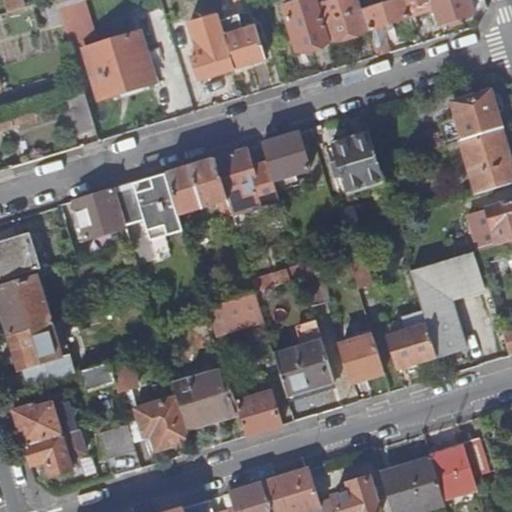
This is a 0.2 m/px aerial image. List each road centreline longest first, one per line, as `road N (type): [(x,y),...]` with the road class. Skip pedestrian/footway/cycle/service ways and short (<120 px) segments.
road 1 (residential): [(511,39),(0,198)]
road 2 (residential): [(86,511),(511,382)]
